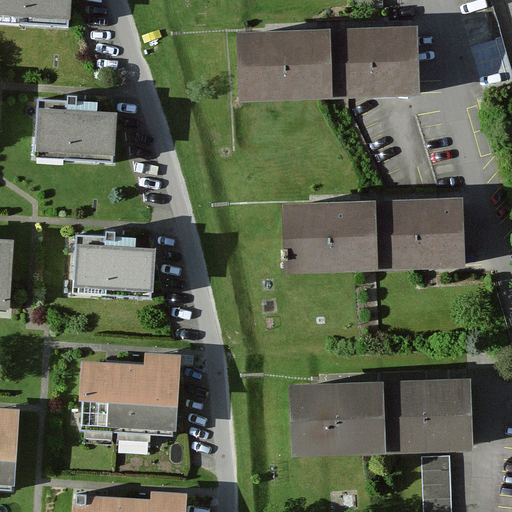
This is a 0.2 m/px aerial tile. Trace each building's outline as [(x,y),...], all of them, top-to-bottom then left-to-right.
[(0,0),(0,35),(68,38),(69,0),(0,0)] [(418,111),(415,38),(237,45),(240,118),(418,111)] [(32,170),(115,172),(116,126),(98,126),(99,113),(34,111),(32,170)] [(462,279),(459,207),(281,213),(284,286),(462,279)] [(0,318),(10,319),(12,249),(0,248),(0,318)] [(69,307),(151,309),(153,264),(135,263),(135,251),(71,249),(69,307)] [(77,434),(177,439),(180,361),(145,359),(145,373),(80,370),(77,434)] [(476,456),(474,384),(296,391),(299,463),(476,456)] [(0,495),(14,496),(17,418),(0,417),(0,495)] [(69,511),(183,511),(184,502),(150,500),(149,509),(70,505),(69,511)]
